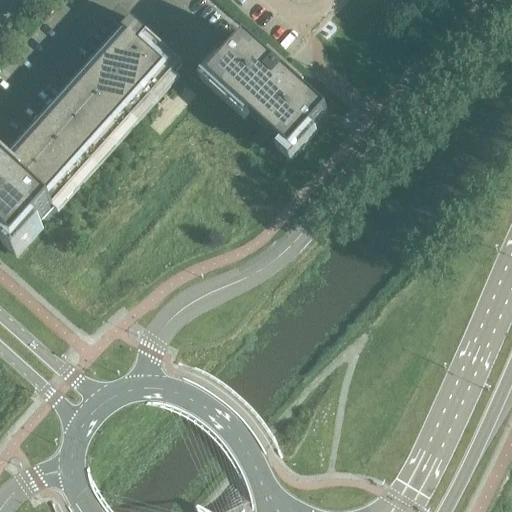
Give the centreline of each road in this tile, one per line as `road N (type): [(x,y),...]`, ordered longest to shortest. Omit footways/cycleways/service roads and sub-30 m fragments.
road 1 (unclassified): [(144,389),(151,353),(171,318),(293,249),(507,0)]
road 2 (tertiary): [(511,272),(403,506)]
road 3 (tertiary): [(265,494),(247,454),(206,411),(144,389)]
road 4 (tertiary): [(444,511),(511,369)]
road 5 (tertiary): [(103,403),(0,319)]
